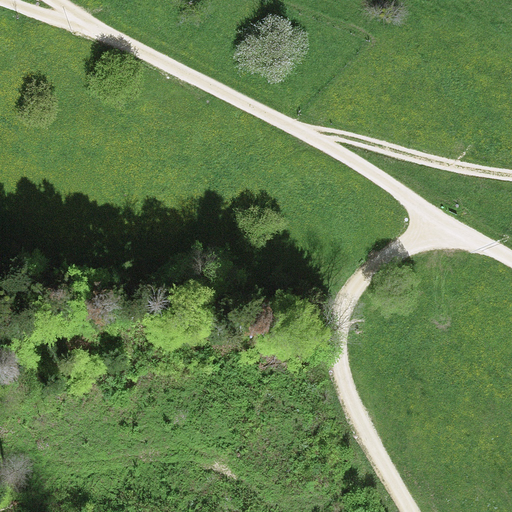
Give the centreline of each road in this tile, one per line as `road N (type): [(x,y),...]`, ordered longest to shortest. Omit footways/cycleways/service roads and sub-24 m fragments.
road 1 (track): [(5,0),(103,30),(287,123),(440,223)]
road 2 (track): [(414,511),(345,394),(335,332),(369,272),(440,223)]
road 3 (track): [(287,123),(511,175)]
